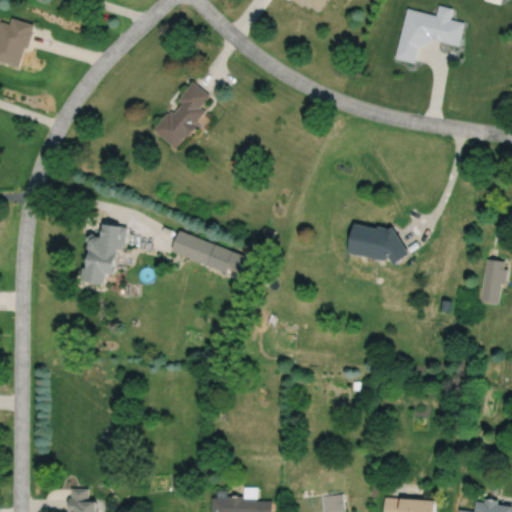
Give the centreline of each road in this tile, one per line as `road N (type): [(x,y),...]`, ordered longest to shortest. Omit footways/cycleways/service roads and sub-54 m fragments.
road 1 (residential): [(165,0),(78,92),(31,195),(21,282),(20,511)]
road 2 (residential): [(511,135),(335,98),(269,63),(197,0)]
